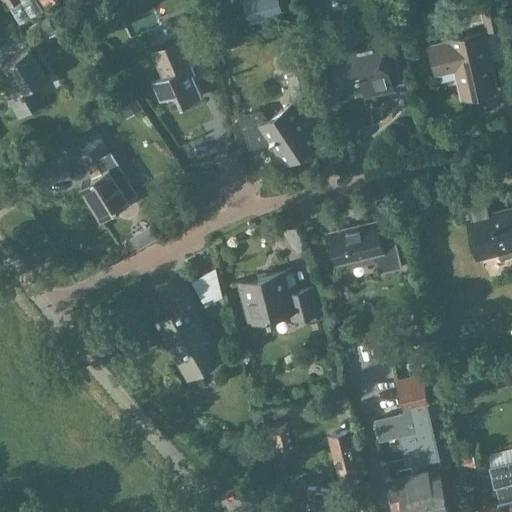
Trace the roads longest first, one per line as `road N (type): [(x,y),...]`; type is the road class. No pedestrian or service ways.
road 1 (residential): [(44,308),(242,211),(390,175)]
road 2 (residential): [(222,511),(44,308)]
